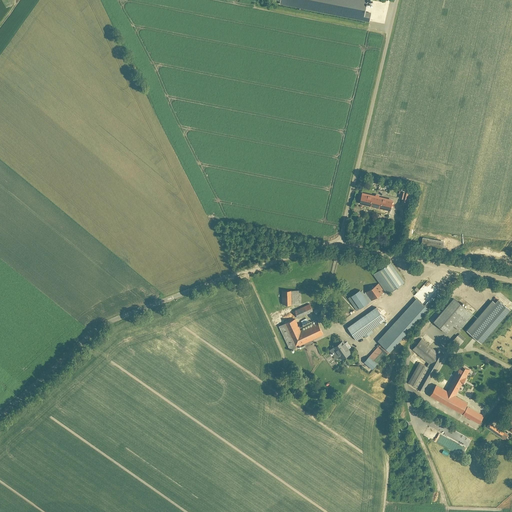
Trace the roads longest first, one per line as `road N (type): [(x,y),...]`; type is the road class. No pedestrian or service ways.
road 1 (unclassified): [(0,415),(109,322),(234,275)]
road 2 (residential): [(339,245),(398,0)]
road 3 (residential): [(511,281),(339,245)]
road 4 (track): [(407,389),(418,434),(392,457),(381,511)]
